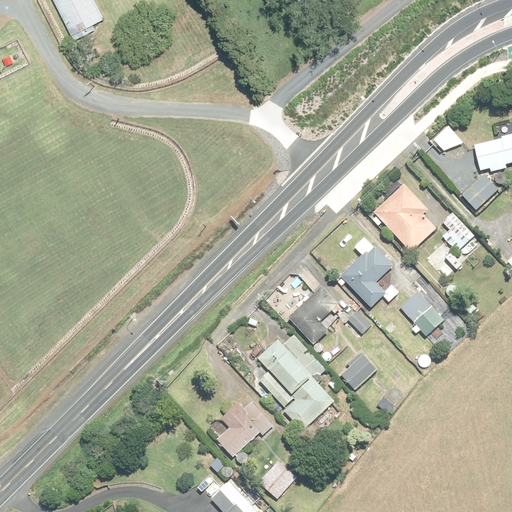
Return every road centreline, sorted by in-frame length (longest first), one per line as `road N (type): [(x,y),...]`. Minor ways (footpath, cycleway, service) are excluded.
road 1 (secondary): [(348,155),(0,492)]
road 2 (secondary): [(348,155),(409,69),(468,19),(511,0)]
road 3 (secondary): [(511,34),(449,68),(348,155)]
